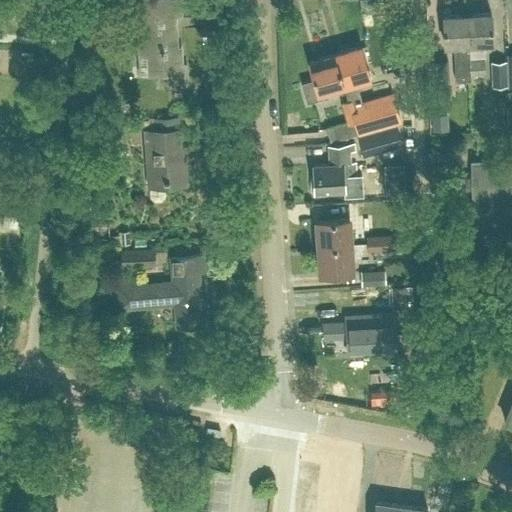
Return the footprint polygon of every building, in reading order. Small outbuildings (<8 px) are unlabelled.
[(137,0),(140,55),(147,54),(148,71),(159,71),(160,83),(187,82),(186,61),(182,62),(182,44),(178,44),(176,11),(182,11),(181,0),(137,0)] [(466,13),(469,42),(492,41),(491,11),(466,13)] [(469,42),(466,13),(443,14),(445,44),(453,43),(455,78),(471,78),(470,74),(470,58),(469,42)] [(361,45),(334,52),(344,83),(348,98),(354,97),(361,95),(356,80),(370,76),(361,45)] [(344,83),(334,52),(308,59),(313,77),(300,81),(306,101),(322,96),(321,90),(344,83)] [(431,92),(449,91),(447,58),(430,59),(431,92)] [(471,74),(485,73),(484,58),(470,58),(470,74),(471,74)] [(490,84),(506,84),(505,58),(489,59),(490,84)] [(399,120),(391,91),(361,100),(361,95),(354,97),(357,109),(360,120),(354,121),(357,132),(399,120)] [(348,98),(341,100),(344,112),(357,109),(354,97),(348,98)] [(357,109),(344,112),(347,123),(354,121),(360,120),(357,109)] [(143,127),(147,186),(150,186),(151,194),(155,198),(163,198),(166,194),(166,177),(180,176),(179,160),(183,160),(181,127),(180,127),(179,114),(166,115),(152,115),(152,127),(143,127)] [(400,145),(394,124),(358,134),(355,135),(361,157),(400,145)] [(353,150),(353,143),(328,144),(329,162),(312,163),(313,177),(311,178),(312,190),(317,190),(317,194),(329,193),(328,189),(344,188),(345,194),(362,193),(361,177),(358,177),(357,161),(352,161),(351,150),(353,150)] [(461,187),(473,186),(474,202),(511,200),(511,157),(472,159),(473,174),(460,175),(461,187)] [(402,167),(385,167),(386,192),(403,191),(402,167)] [(10,213),(3,212),(2,224),(9,224),(18,225),(19,214),(10,213)] [(316,218),(317,245),(351,243),(349,216),(316,218)] [(117,242),(129,242),(128,229),(117,229),(117,242)] [(390,232),(378,233),(378,248),(391,248),(390,232)] [(378,248),(378,233),(364,233),(366,249),(378,248)] [(351,243),(317,245),(319,272),(353,270),(351,243)] [(120,265),(143,264),(154,263),(154,245),(140,245),(118,247),(120,265)] [(199,322),(195,269),(200,269),(199,253),(168,255),(170,281),(143,283),(143,275),(107,277),(109,296),(115,295),(116,306),(132,305),(132,303),(172,300),(174,324),(199,322)] [(384,269),(361,270),(361,284),(385,282),(384,269)] [(392,286),(394,309),(409,308),(408,285),(392,286)] [(394,348),(391,311),(363,313),(364,320),(320,323),(321,336),(343,335),(345,351),(394,348)] [(395,386),(369,387),(370,401),(396,400),(395,386)] [(511,392),(502,417),(511,420),(511,392)] [(400,511),(401,503),(376,500),(374,511),(400,511)] [(426,511),(427,507),(401,503),(400,511),(426,511)]
